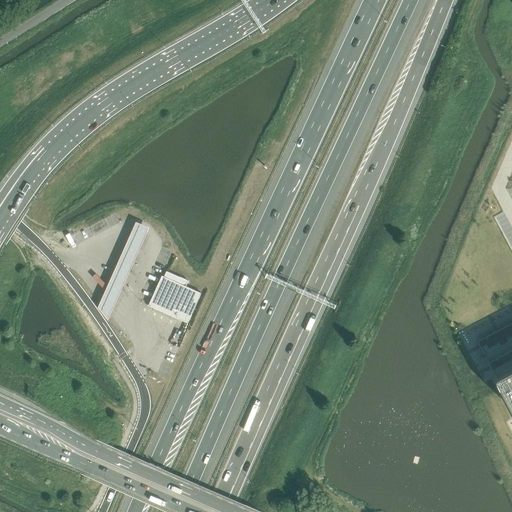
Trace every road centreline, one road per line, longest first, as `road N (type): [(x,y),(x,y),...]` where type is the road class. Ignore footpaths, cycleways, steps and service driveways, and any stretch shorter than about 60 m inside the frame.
road 1 (track): [(476,0),(465,36),(476,83),(470,109),(309,460),(324,493),(360,511)]
road 2 (motorway): [(375,0),(133,511)]
road 3 (motorway): [(177,511),(416,0)]
road 4 (motorway): [(222,511),(444,0)]
road 5 (motorway): [(275,0),(78,124),(0,220)]
road 6 (primary): [(234,511),(0,401)]
road 7 (primary): [(0,424),(193,511)]
